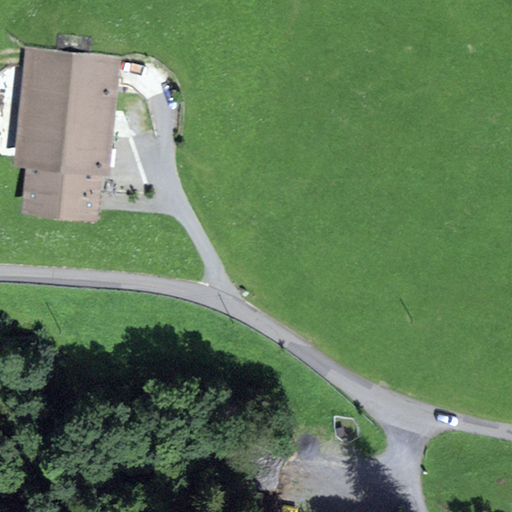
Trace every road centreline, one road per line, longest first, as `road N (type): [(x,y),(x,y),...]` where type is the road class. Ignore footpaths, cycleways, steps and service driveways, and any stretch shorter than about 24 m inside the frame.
road 1 (unclassified): [(511,434),(398,414),(254,316),(188,290),(0,274)]
road 2 (track): [(0,58),(119,64),(145,74),(163,160),(217,275),(219,300)]
